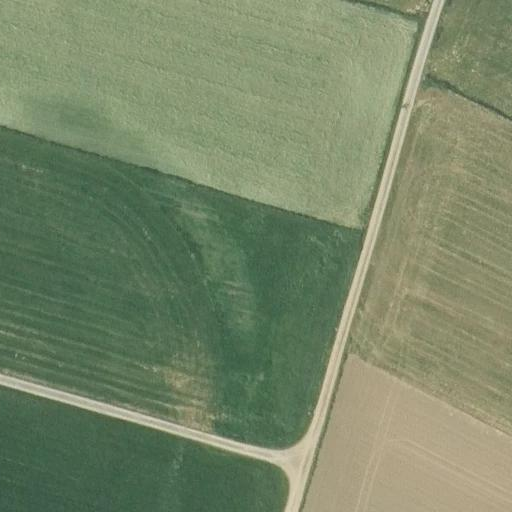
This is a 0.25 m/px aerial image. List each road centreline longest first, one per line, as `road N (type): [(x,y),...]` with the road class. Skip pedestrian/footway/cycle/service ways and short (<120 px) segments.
road 1 (track): [(317,479),(457,0)]
road 2 (track): [(0,387),(317,479)]
